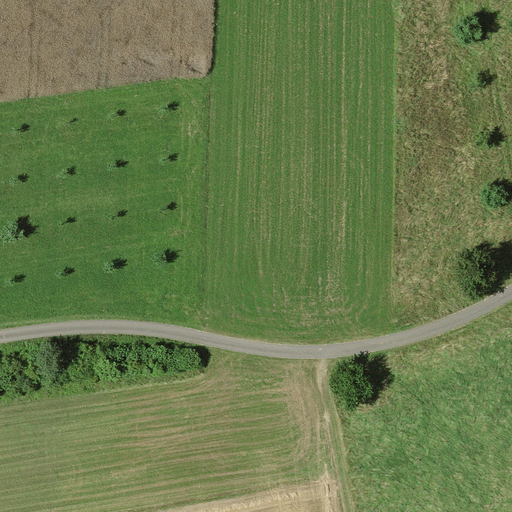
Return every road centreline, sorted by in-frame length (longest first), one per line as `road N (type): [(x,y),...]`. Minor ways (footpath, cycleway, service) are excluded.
road 1 (unclassified): [(0,339),(141,330),(320,359),(443,332),(511,298)]
road 2 (track): [(356,511),(320,359)]
